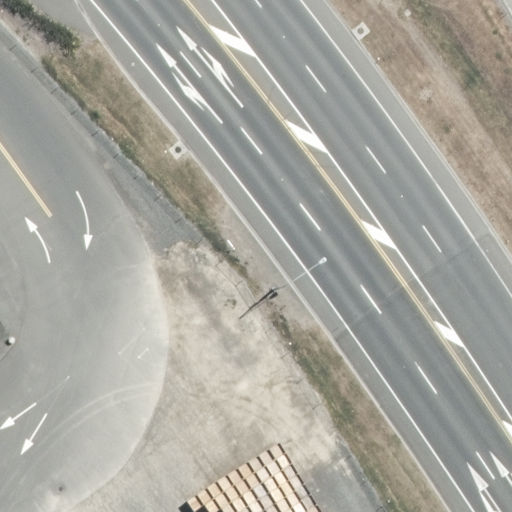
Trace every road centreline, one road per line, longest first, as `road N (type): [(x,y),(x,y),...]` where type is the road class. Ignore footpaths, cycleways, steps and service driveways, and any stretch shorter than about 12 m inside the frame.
road 1 (secondary): [(243,60),(511,442)]
road 2 (unknown): [(0,191),(22,223),(42,288),(40,330),(0,466)]
